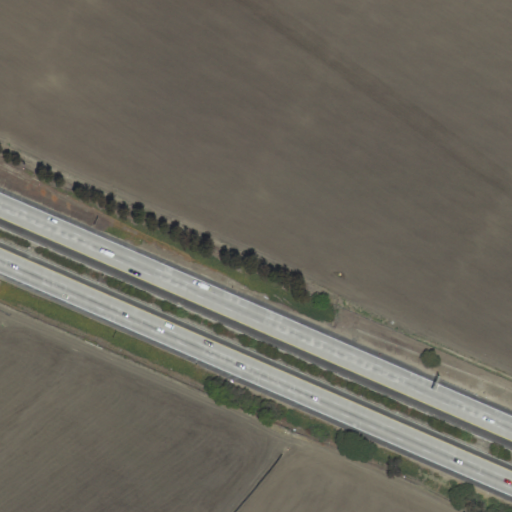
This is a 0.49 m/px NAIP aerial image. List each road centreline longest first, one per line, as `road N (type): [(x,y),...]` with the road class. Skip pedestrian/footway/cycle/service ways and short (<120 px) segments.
road 1 (motorway): [(511,428),(0,206)]
road 2 (motorway): [(0,261),(511,480)]
